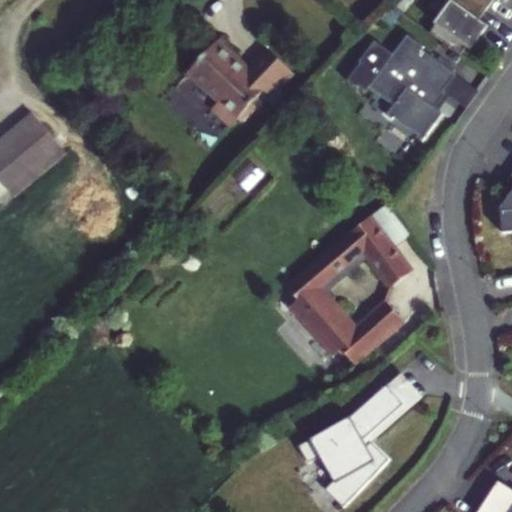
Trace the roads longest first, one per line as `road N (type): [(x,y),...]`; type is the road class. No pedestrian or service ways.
road 1 (residential): [(477,395),(477,347),(456,237),(456,173),(511,81)]
road 2 (residential): [(403,511),(447,463),(477,395)]
